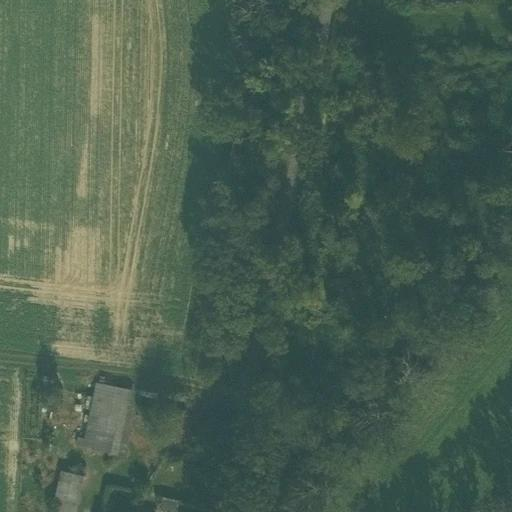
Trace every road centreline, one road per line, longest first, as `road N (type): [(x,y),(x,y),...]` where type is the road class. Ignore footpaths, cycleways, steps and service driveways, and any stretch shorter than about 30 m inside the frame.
road 1 (residential): [(221,511),(326,0)]
road 2 (track): [(250,390),(0,361)]
